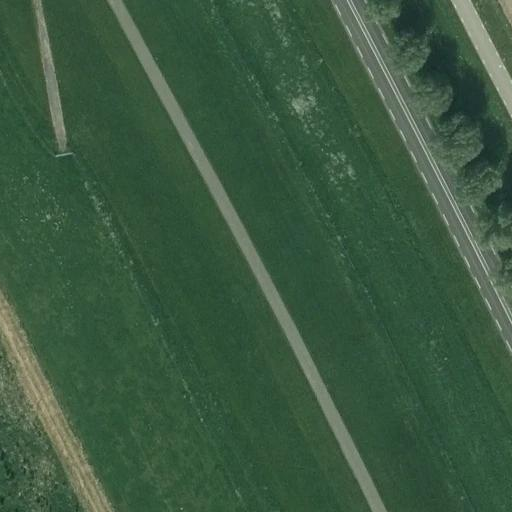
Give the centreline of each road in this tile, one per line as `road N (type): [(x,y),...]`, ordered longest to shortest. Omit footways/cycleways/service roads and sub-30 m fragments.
road 1 (secondary): [(511,313),(351,0)]
road 2 (track): [(35,0),(64,154)]
